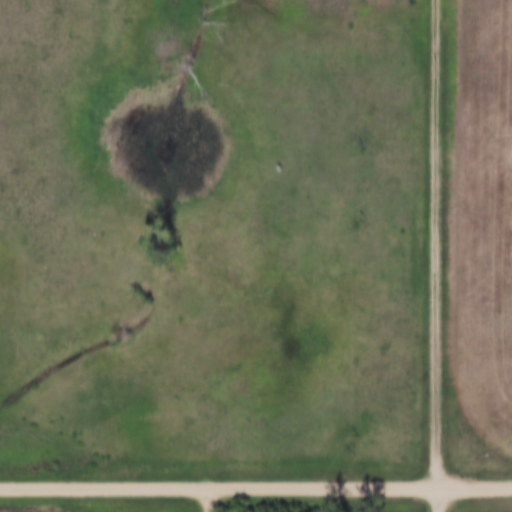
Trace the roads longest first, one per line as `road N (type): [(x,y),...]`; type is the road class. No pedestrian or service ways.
road 1 (residential): [(511,485),(0,488)]
road 2 (residential): [(436,486),(437,0)]
